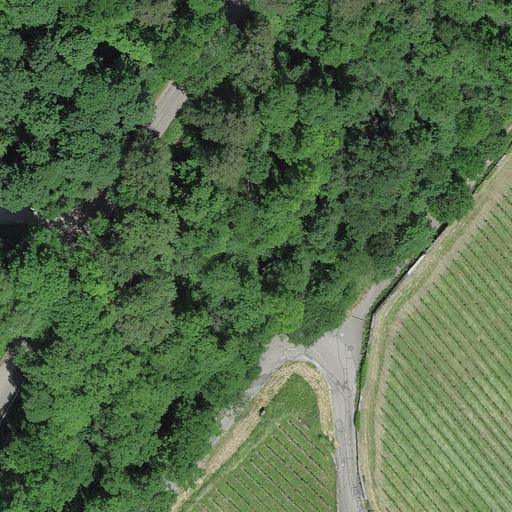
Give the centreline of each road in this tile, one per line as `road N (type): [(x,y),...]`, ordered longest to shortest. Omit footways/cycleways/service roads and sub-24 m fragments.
road 1 (residential): [(0,386),(242,0)]
road 2 (residential): [(357,511),(339,369),(320,348),(273,355),(146,511)]
road 3 (track): [(511,138),(398,267),(339,369)]
